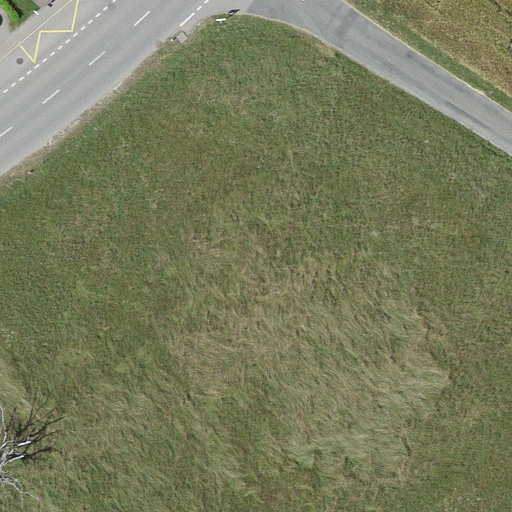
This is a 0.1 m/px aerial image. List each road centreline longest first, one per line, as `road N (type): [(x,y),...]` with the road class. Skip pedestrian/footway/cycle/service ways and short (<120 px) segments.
road 1 (unclassified): [(511,133),(302,0)]
road 2 (tertiary): [(0,135),(154,0)]
